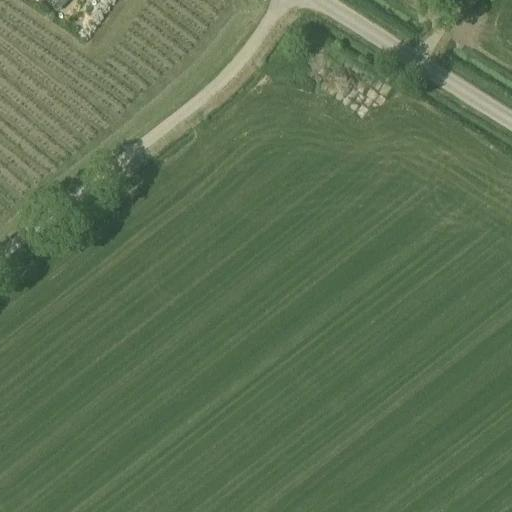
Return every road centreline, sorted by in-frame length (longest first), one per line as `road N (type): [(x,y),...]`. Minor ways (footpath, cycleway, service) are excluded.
road 1 (unclassified): [(0,256),(192,108),(286,0)]
road 2 (unclassified): [(511,121),(317,0)]
